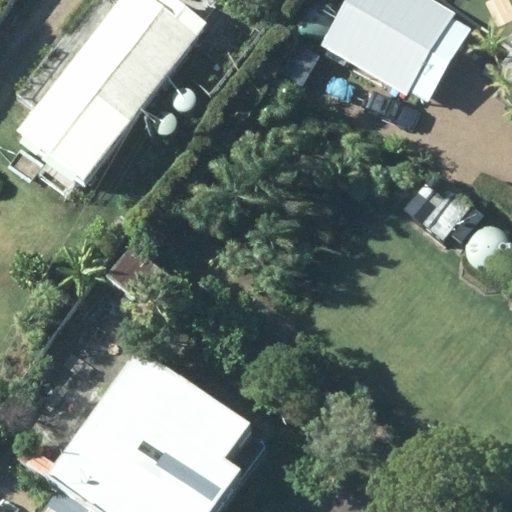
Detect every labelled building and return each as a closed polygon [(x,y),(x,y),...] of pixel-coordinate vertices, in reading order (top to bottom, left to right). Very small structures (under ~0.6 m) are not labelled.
[(81,182),(195,35),(149,0),(116,0),(15,131),(81,182)] [(349,0),(322,47),(403,95),(407,90),(445,113),(487,42),(449,19),(451,16),(424,0),(349,0)] [(511,51),(511,16),(496,40),(511,51)] [(237,75),(212,56),(148,141),(174,160),(237,75)] [(174,281),(127,246),(104,278),(151,311),(174,281)] [(246,426),(137,348),(46,475),(60,485),(41,511),(87,511),(91,507),(98,511),(210,511),(239,471),(223,459),(246,426)]
